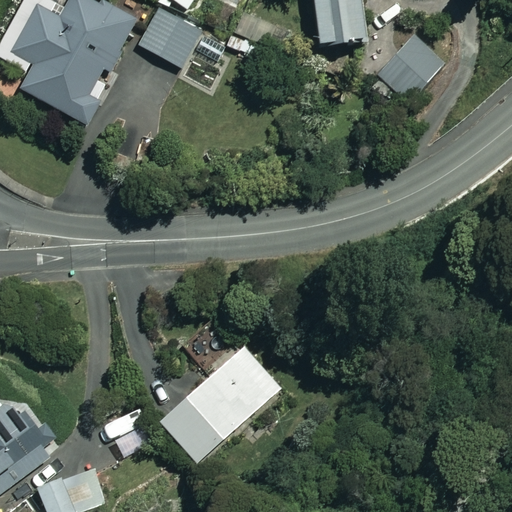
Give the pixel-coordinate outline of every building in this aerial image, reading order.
[(107,0),(81,0),(74,14),(47,0),(38,0),(6,60),(37,77),(27,95),(87,127),(145,20),(107,0)] [(173,0),(196,16),(207,0),(173,0)] [(373,50),(368,0),(325,0),(330,54),(373,50)] [(207,34),(164,13),(146,50),(189,72),(207,34)] [(292,35),(251,15),(241,37),(282,57),(292,35)] [(448,67),(419,40),(383,79),(412,106),(448,67)] [(284,392),(249,354),(169,430),(205,467),(284,392)] [(68,460),(16,396),(0,409),(0,493),(11,507),(68,460)] [(84,511),(73,480),(43,491),(50,511),(84,511)]
